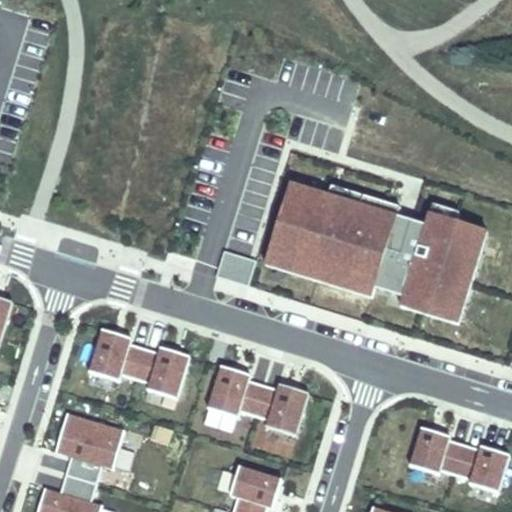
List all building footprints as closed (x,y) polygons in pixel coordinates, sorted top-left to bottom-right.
[(427,227),(300,188),(278,260),(462,316),(485,241),(456,232),(458,224),(431,215),(427,227)] [(257,262),(225,251),(217,276),(249,287),(257,262)] [(0,347),(1,347),(14,305),(0,300),(0,347)] [(133,341),(103,333),(91,374),(120,383),(122,377),(151,386),(149,392),(178,401),(191,359),(162,350),(160,355),(131,346),(133,341)] [(252,379),(222,370),(210,412),(239,421),(241,415),(270,424),(268,430),(297,439),(310,396),(281,388),(279,392),(250,384),(252,379)] [(451,440),(423,431),(411,468),(439,477),(440,473),(471,483),(470,487),(498,496),(510,458),(481,449),(480,452),(450,443),(451,440)] [(268,511),(269,510),(274,511),(275,511),(284,483),(242,470),(233,499),(238,501),(234,511),(268,511)] [(60,495),(45,490),(38,511),(100,511),(102,508),(91,505),(97,486),(66,477),(60,495)]
